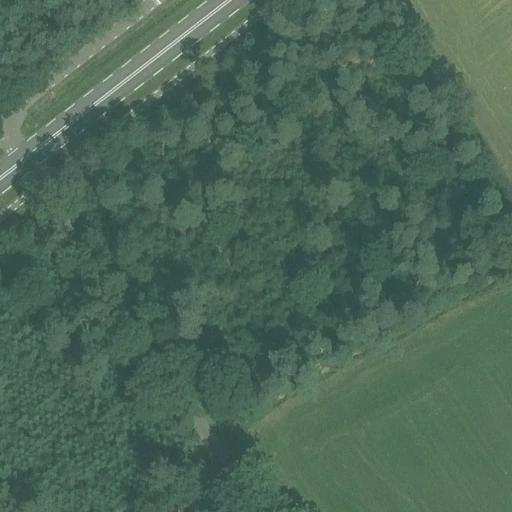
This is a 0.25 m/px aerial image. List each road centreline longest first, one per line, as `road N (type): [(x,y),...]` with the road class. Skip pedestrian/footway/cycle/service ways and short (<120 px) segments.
road 1 (unclassified): [(24,163),(269,511)]
road 2 (primary): [(24,163),(234,0)]
road 3 (unclassified): [(0,125),(157,0)]
